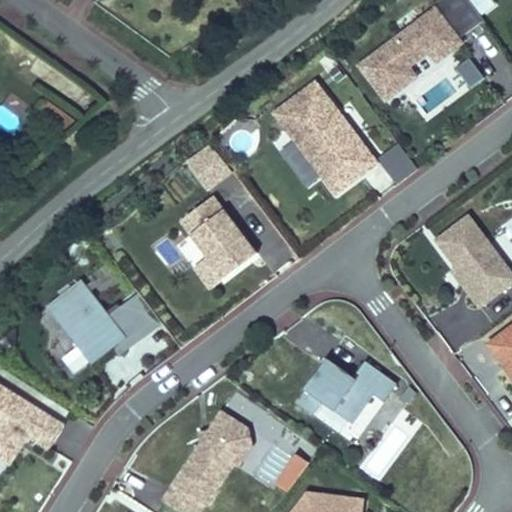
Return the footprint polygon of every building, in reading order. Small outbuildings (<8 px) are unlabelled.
[(460,46),(457,42),(482,23),(465,0),(440,0),(430,7),(433,11),(357,66),(382,102),(414,79),(406,69),(436,47),(443,58),(460,46)] [(492,0),(471,0),(483,17),(498,7),(492,0)] [(473,61),(459,69),(470,90),(484,82),(473,61)] [(351,141),(331,115),(334,112),(312,83),(272,113),(333,193),(373,163),(355,139),(351,141)] [(43,97),(34,125),(67,136),(76,108),(43,97)] [(0,108),(0,123),(10,131),(17,121),(0,108)] [(355,139),(334,112),(331,115),(351,141),(355,139)] [(234,172),(212,144),(188,162),(210,190),(234,172)] [(399,145),(379,160),(399,187),(419,172),(399,145)] [(366,180),(380,195),(394,182),(380,167),(366,180)] [(253,254),(210,197),(177,222),(220,279),(253,254)] [(511,284),(511,275),(468,218),(436,242),(456,268),(474,291),(469,295),(480,309),(511,284)] [(474,291),(456,268),(451,272),(469,295),(474,291)] [(108,317),(81,282),(47,308),(91,364),(113,347),(125,339),(108,317)] [(160,325),(137,295),(119,308),(142,338),(160,325)] [(142,338),(119,308),(108,317),(125,339),(113,347),(119,355),(142,338)] [(511,327),(488,345),(511,376),(511,327)] [(350,424),(371,395),(382,403),(394,386),(363,363),(351,379),(325,360),(294,403),(311,415),(320,402),(350,424)] [(61,426),(0,388),(0,458),(7,463),(25,435),(46,449),(61,426)] [(248,446),(244,429),(218,412),(205,431),(209,434),(202,445),(198,442),(160,501),(177,511),(195,511),(201,505),(203,506),(230,464),(234,467),(248,446)] [(404,412),(359,466),(377,480),(421,426),(404,412)] [(202,445),(209,434),(205,431),(198,442),(202,445)] [(292,454),(297,446),(287,439),(281,447),(292,454)] [(290,491),(307,463),(275,444),(258,472),(290,491)] [(302,510),(313,496),(304,495),(296,505),(302,510)] [(358,511),(360,501),(313,496),(302,510),(296,505),(291,511),(358,511)]
